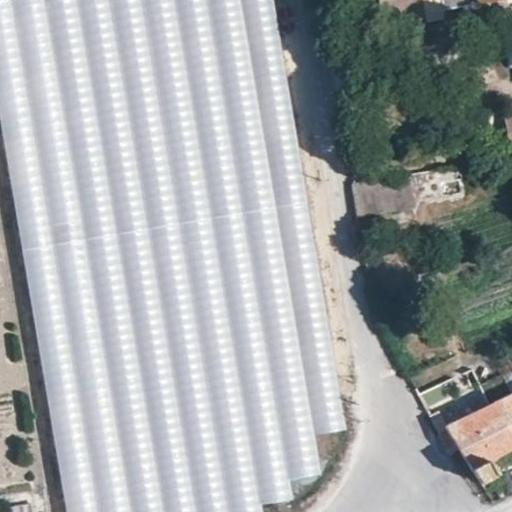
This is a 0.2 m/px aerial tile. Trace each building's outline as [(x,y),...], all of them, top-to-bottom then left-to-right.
[(0,0),(0,150),(1,159),(16,130),(32,138),(23,54),(69,49),(61,54),(94,71),(99,60),(101,74),(108,60),(110,80),(159,105),(228,97),(227,89),(251,101),(261,120),(291,135),(276,0),(0,0)] [(380,0),(383,23),(442,17),(440,0),(380,0)] [(407,174),(354,182),(359,218),(413,209),(407,174)] [(511,369),(501,374),(500,372),(478,383),(485,398),(507,389),(509,392),(464,413),(449,420),(443,423),(446,428),(479,482),(493,475),(487,460),(495,456),(511,446),(511,369)] [(45,376),(65,511),(261,511),(261,505),(293,500),(290,483),(322,479),(316,435),(341,432),(334,391),(293,414),(321,410),(297,423),(292,413),(267,416),(267,412),(227,418),(214,394),(150,404),(151,411),(133,414),(130,408),(119,413),(112,399),(93,402),(96,427),(76,391),(59,400),(45,376)] [(449,420),(464,413),(455,396),(440,402),(449,420)]
